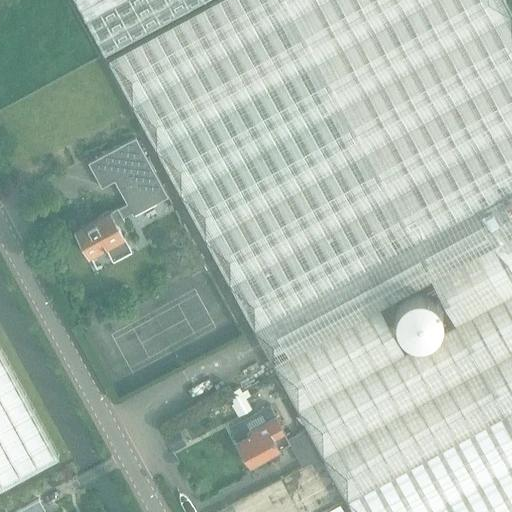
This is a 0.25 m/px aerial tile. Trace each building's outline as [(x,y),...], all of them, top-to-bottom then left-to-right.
[(73,0),(103,54),(159,25),(204,0),(73,0)] [(212,0),(159,29),(106,57),(159,158),(292,401),(351,511),(511,511),(511,18),(502,0),(212,0)] [(168,195),(135,136),(87,162),(101,187),(114,180),(132,214),(168,195)] [(132,251),(123,235),(117,224),(123,221),(116,208),(110,212),(109,209),(74,228),(81,240),(81,247),(82,250),(85,249),(88,254),(106,244),(115,260),(132,251)] [(115,295),(100,302),(104,312),(106,315),(121,307),(119,304),(115,295)] [(0,511),(0,487),(58,456),(0,351),(0,511)] [(239,414),(251,407),(239,386),(227,392),(239,414)] [(270,405),(228,427),(235,441),(234,441),(247,465),(280,447),(279,446),(288,441),(289,440),(287,437),(275,415),(270,405)] [(304,428),(287,437),(289,440),(288,441),(294,451),(312,442),(304,428)] [(178,430),(166,437),(174,451),(186,445),(178,430)] [(38,499),(14,511),(40,511),(44,510),(38,499)]
